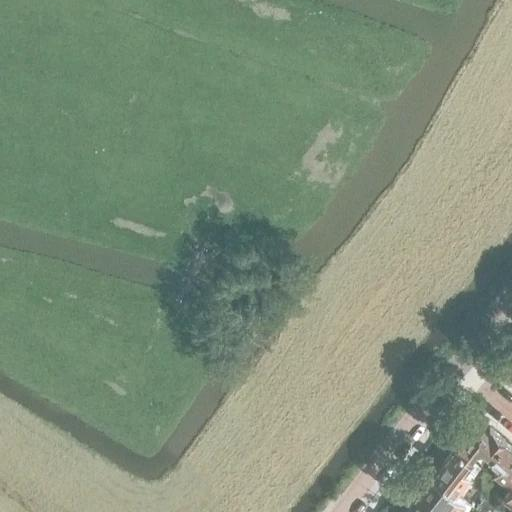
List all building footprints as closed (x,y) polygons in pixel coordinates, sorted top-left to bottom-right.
[(490,454),(504,440),(505,439),(490,426),(487,428),(477,420),(469,430),(466,428),(453,444),(454,445),(470,456),(477,447),(483,447),(490,454)] [(511,446),(504,440),(490,454),(488,457),(497,465),(493,470),(511,486),(511,484),(511,446)] [(470,456),(454,445),(432,473),(456,491),(471,473),(465,468),(473,459),(470,456)] [(485,467),(492,460),(488,457),(485,461),(479,456),(476,460),(485,467)] [(431,472),(417,492),(442,511),(456,511),(466,499),(456,491),(432,473),(431,472)] [(511,484),(511,486),(503,495),(511,502),(511,484)] [(442,511),(417,492),(402,511),(403,511),(442,511)] [(481,511),(489,511),(496,504),(484,495),(475,507),(481,511)]
